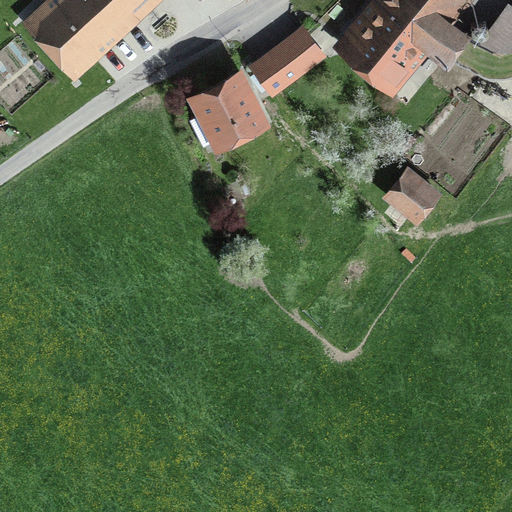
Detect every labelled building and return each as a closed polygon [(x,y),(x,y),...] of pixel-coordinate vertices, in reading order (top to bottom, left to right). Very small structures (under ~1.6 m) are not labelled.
[(61,0),(58,3),(55,0),(53,0),(34,18),(74,62),(141,0),(61,0)] [(453,0),(387,0),(349,46),(388,79),(424,35),(449,55),(464,37),(439,17),(453,0)] [(511,8),(505,6),(484,51),(511,64),(511,8)] [(320,54),(302,30),(255,64),(273,89),(320,54)] [(256,120),(235,77),(201,94),(222,137),(256,120)] [(429,193),(409,178),(397,194),(416,209),(429,193)]
